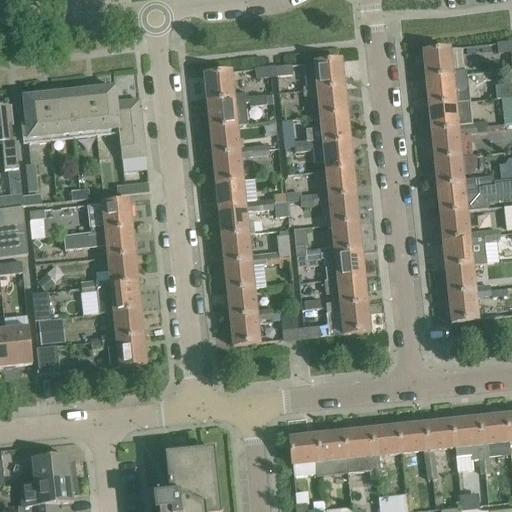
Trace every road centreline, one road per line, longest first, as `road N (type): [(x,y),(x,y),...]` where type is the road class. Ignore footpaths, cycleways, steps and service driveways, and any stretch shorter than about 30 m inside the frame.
road 1 (residential): [(196,411),(155,11)]
road 2 (residential): [(413,388),(370,0)]
road 3 (residential): [(250,406),(413,388)]
road 4 (residential): [(0,33),(155,11)]
